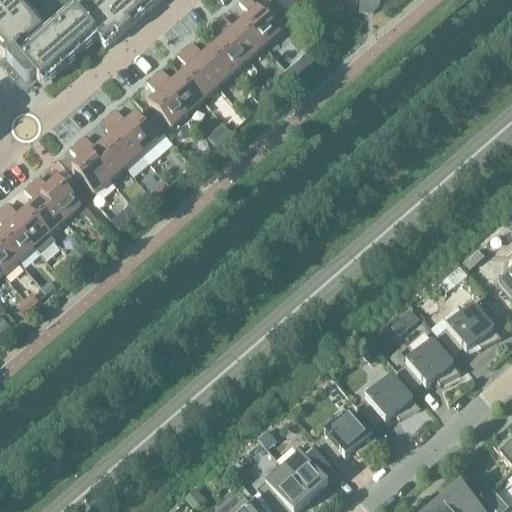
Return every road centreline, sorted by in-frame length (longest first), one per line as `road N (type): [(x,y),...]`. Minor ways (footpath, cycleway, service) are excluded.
road 1 (secondary): [(61,511),(511,120)]
road 2 (residential): [(29,132),(186,0)]
road 3 (residential): [(365,511),(511,384)]
